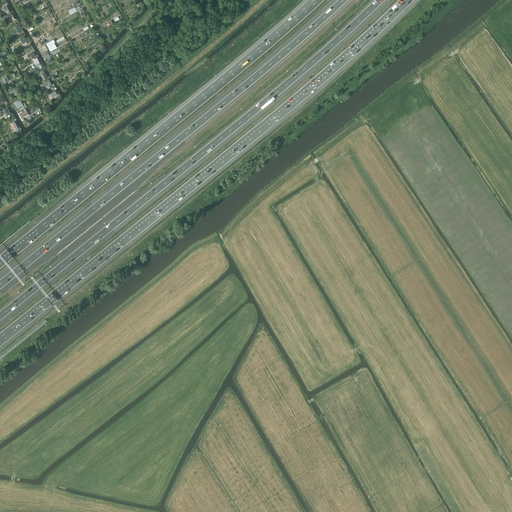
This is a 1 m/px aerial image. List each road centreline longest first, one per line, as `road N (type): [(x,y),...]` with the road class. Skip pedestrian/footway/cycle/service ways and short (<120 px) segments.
road 1 (motorway): [(0,341),(406,0)]
road 2 (motorway): [(0,315),(379,0)]
road 3 (motorway): [(342,0),(0,284)]
road 4 (motorway): [(317,0),(0,261)]
